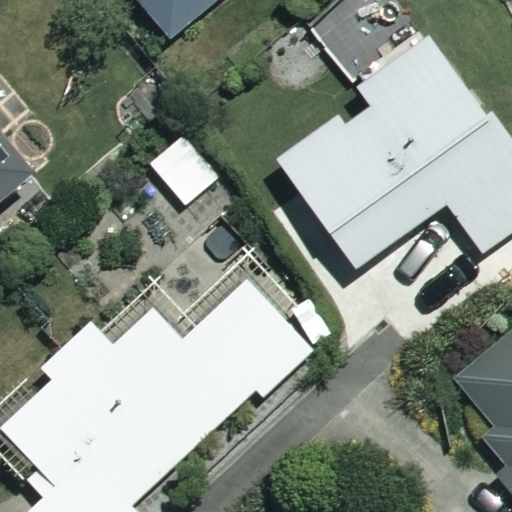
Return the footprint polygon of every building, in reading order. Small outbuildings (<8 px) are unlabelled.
[(140,0),(169,35),(213,0),(140,0)] [(388,44),(354,0),(338,0),(308,23),(347,75),(388,44)] [(511,232),(511,148),(430,39),(362,91),(368,99),(282,164),(360,268),(447,203),(485,253),(511,232)] [(0,204),(39,171),(0,126),(0,204)] [(220,181),(186,136),(151,163),(184,207),(220,181)] [(310,348),(247,277),(187,330),(161,301),(110,347),(95,330),(46,373),(52,380),(0,426),(0,452),(43,501),(31,511),(132,511),(129,508),(310,348)] [(511,511),(511,329),(455,379),(497,429),(475,447),(511,490),(511,511)]
